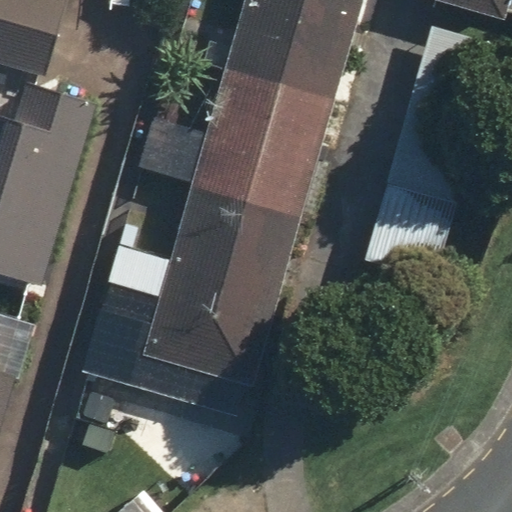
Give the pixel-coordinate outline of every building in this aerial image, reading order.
[(0,0),(0,66),(43,77),(62,0),(0,0)] [(113,251),(101,291),(159,308),(143,363),(246,394),(361,0),(417,0),(508,26),(511,11),(511,0),(248,0),(171,268),(113,251)] [(495,52),(419,31),(357,262),(433,283),(495,52)] [(0,116),(0,287),(46,300),(98,105),(23,85),(14,121),(0,116)] [(0,417),(9,377),(0,375),(0,417)]
